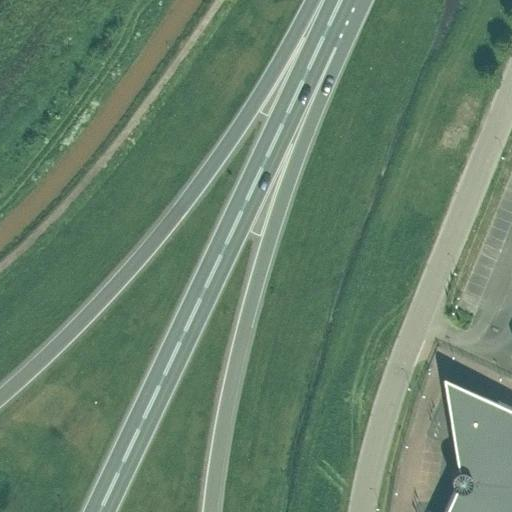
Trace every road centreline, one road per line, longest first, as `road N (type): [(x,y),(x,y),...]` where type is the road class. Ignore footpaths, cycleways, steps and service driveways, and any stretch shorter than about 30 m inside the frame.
road 1 (trunk): [(330,0),(98,307),(0,402)]
road 2 (trunk): [(97,511),(320,41)]
road 3 (trunk): [(210,511),(225,413),(320,41)]
road 4 (unclassified): [(360,511),(395,374),(511,87)]
